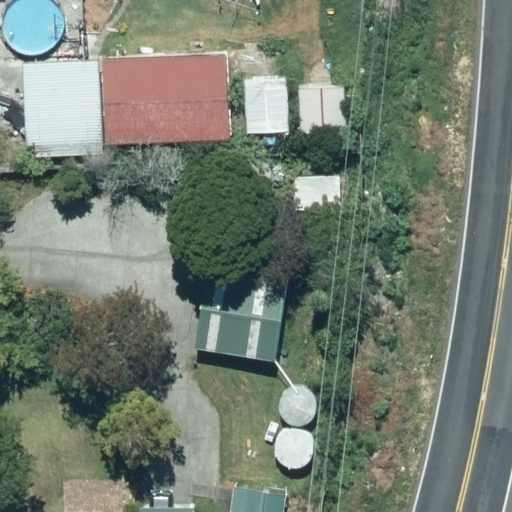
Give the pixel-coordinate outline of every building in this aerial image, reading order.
[(238,55),(116,61),(119,145),(242,140),(238,55)] [(105,148),(105,65),(21,65),(21,148),(105,148)] [(248,80),(249,134),(297,133),(295,79),(248,80)] [(351,86),(297,87),(299,140),(352,138),(351,86)] [(280,163),(223,165),(224,199),(281,196),(280,163)]
